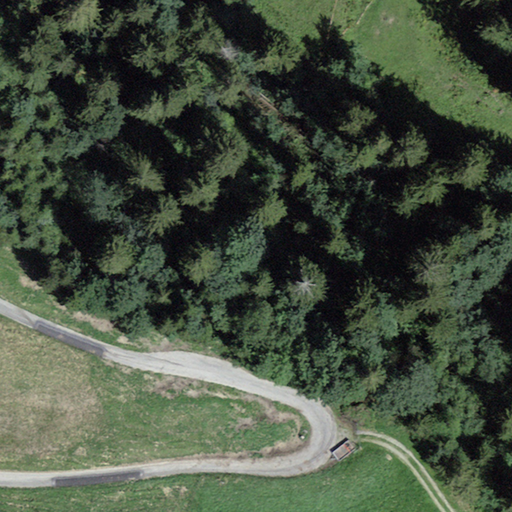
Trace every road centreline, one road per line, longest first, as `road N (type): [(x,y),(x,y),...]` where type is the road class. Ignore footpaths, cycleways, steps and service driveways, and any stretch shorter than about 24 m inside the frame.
road 1 (unclassified): [(0,483),(195,469),(278,472),(320,461),(328,440),(317,411),(240,380),(94,349),(0,307)]
road 2 (track): [(449,511),(414,460),(386,445),(328,440)]
